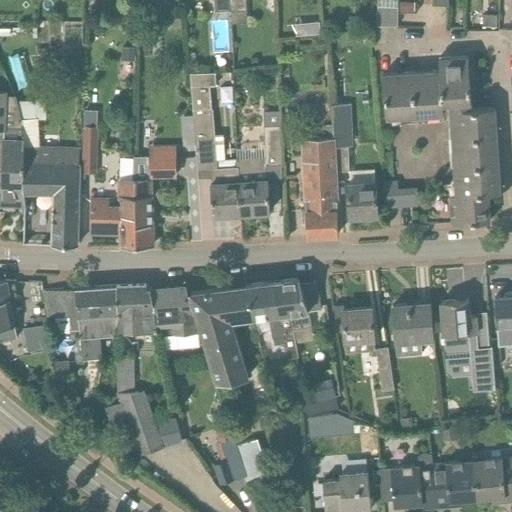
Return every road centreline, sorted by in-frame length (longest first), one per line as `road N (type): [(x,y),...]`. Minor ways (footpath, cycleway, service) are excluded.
road 1 (residential): [(0,258),(126,262),(332,250),(355,257),(511,246)]
road 2 (residential): [(511,178),(504,68),(492,43),(389,48)]
road 3 (primary): [(131,511),(0,409)]
